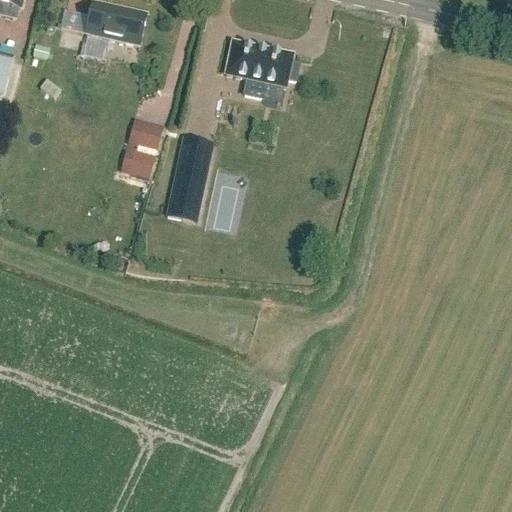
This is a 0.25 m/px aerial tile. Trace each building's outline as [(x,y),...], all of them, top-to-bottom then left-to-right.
[(0,0),(0,17),(2,16),(3,7),(21,11),(23,0),(0,0)] [(147,19),(92,6),(85,38),(140,50),(147,19)] [(292,61),(292,59),(290,59),(235,47),(233,46),(232,48),(233,48),(227,76),(226,76),(226,78),(228,79),(228,78),(247,83),(244,98),(261,102),(264,86),(283,91),(285,91),(286,89),(285,89),(287,84),(295,85),(299,69),(290,67),(291,61),(292,61)] [(47,63),(49,52),(35,48),(33,60),(47,63)] [(13,59),(0,55),(0,101),(2,101),(13,59)] [(63,96),(46,84),(41,92),(57,104),(63,96)] [(163,129),(134,122),(126,149),(156,157),(163,129)] [(182,143),(166,219),(196,225),(213,150),(182,143)] [(149,185),(156,157),(126,149),(119,176),(149,185)]
